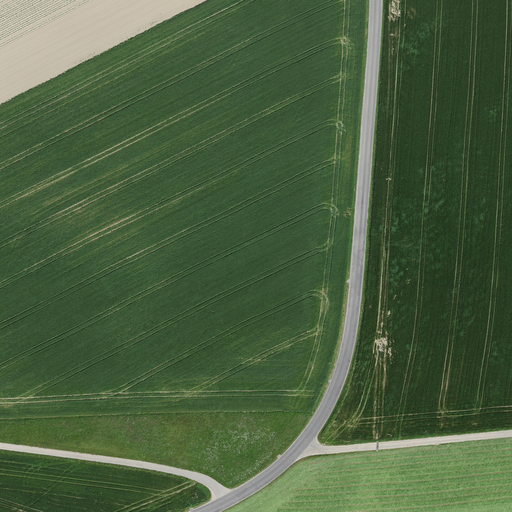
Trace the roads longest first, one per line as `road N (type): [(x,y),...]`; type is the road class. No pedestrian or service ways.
road 1 (tertiary): [(299,446),(335,388),(351,324),(376,0)]
road 2 (track): [(0,445),(176,471),(213,484),(227,501)]
road 3 (residential): [(511,433),(299,446)]
